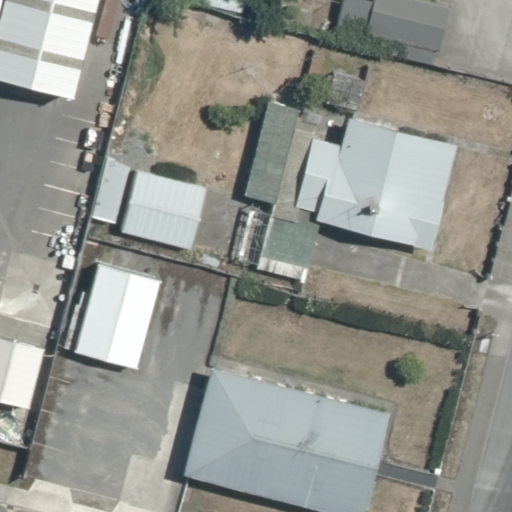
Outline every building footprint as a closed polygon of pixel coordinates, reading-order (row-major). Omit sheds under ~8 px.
[(104,0),(0,0),(0,85),(76,105),(104,0)] [(141,1),(134,0),(116,0),(105,59),(129,64),(141,1)] [(453,4),(429,0),(376,0),(371,34),(446,47),(453,4)] [(359,68),(319,62),(313,98),(353,105),(359,68)] [(350,110),(343,142),(303,132),(307,115),(268,105),(230,260),(305,278),(321,213),(434,241),(454,160),(485,167),(494,131),(461,123),(458,137),(350,110)] [(207,182),(101,161),(88,224),(195,245),(207,182)] [(162,273),(100,256),(76,347),(139,363),(162,273)] [(367,511),(395,410),(214,363),(187,467),(356,511),(367,511)]
